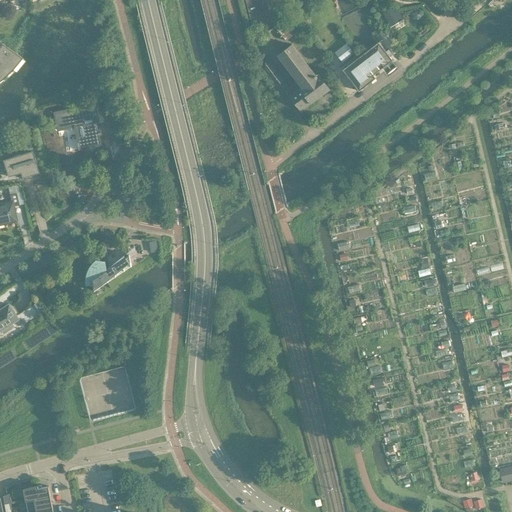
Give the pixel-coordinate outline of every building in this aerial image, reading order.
[(245,0),(253,28),(272,23),(266,0),(245,0)] [(391,8),(383,13),(388,22),(400,15),(397,10),(395,12),(393,9),(392,8),(391,8)] [(303,28),(292,14),(275,27),(286,41),(303,28)] [(0,80),(1,79),(12,69),(21,58),(21,59),(21,58),(11,50),(1,43),(0,44),(0,43),(0,80)] [(359,58),(373,76),(393,61),(389,57),(392,55),(389,50),(386,52),(379,43),(359,58)] [(316,76),(292,45),(279,55),(303,88),(290,97),(300,111),(329,89),(319,76),(318,77),(316,75),(316,76)] [(342,63),(350,57),(343,47),(335,53),(342,63)] [(373,76),(359,58),(343,70),(359,92),(376,79),(373,76)] [(331,64),(327,59),(312,70),(316,75),(331,64)] [(270,63),(266,66),(281,85),(285,82),(270,63)] [(109,105),(107,94),(92,97),(95,107),(100,105),(101,107),(109,105)] [(82,127),(87,149),(101,146),(98,134),(101,134),(95,107),(80,110),(80,108),(67,110),(69,117),(56,120),(58,130),(82,125),(83,127),(82,127)] [(19,173),(21,178),(38,173),(33,157),(31,151),(19,155),(8,158),(8,159),(2,160),(6,171),(5,172),(7,177),(19,173)] [(19,205),(16,193),(9,195),(11,203),(0,205),(0,223),(15,220),(12,207),(19,205)] [(158,252),(156,241),(150,242),(151,253),(158,252)] [(129,256),(114,265),(106,271),(106,270),(105,262),(93,264),(90,268),(88,272),(86,277),(86,282),(86,285),(92,281),(94,291),(95,291),(101,287),(101,286),(107,282),(107,283),(108,282),(115,277),(116,277),(115,277),(124,271),(124,272),(124,271),(130,267),(131,267),(129,255),(129,256)] [(10,323),(17,319),(7,304),(0,308),(0,329),(3,334),(13,328),(10,323)] [(511,467),(500,470),(503,482),(511,479),(511,467)] [(38,486),(38,485),(33,486),(30,487),(24,489),(26,500),(49,496),(49,497),(51,496),(49,486),(42,487),(41,485),(38,486)] [(12,503),(10,494),(3,496),(5,504),(10,504),(12,503)] [(49,496),(26,500),(28,511),(51,506),(51,507),(52,507),(52,506),(53,506),(51,496),(49,497),(49,496)] [(472,498),(464,500),(465,507),(474,505),(472,498)]
